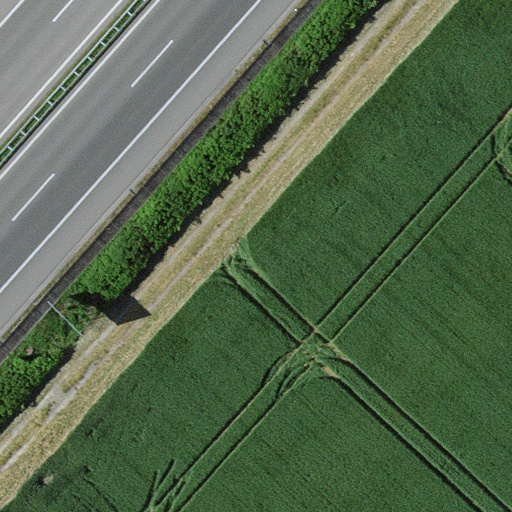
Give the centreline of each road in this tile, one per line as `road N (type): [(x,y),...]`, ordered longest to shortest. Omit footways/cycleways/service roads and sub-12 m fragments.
road 1 (track): [(409,0),(0,460)]
road 2 (motorway): [(0,233),(208,0)]
